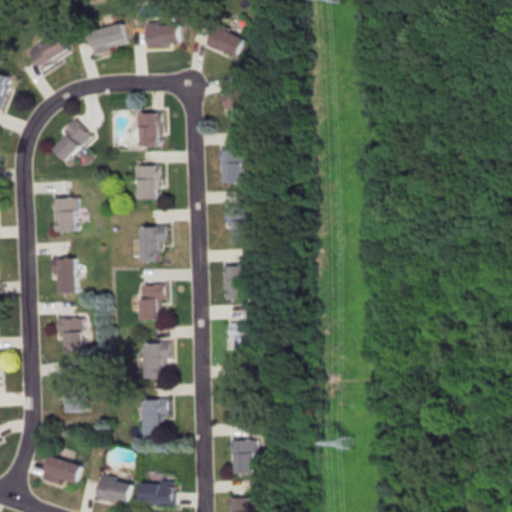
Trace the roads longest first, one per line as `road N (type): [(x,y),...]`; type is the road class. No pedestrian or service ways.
road 1 (residential): [(183,98),(158,83),(87,86),(43,109),(25,136),(19,157),(26,414),(7,499)]
road 2 (residential): [(199,511),(183,98)]
